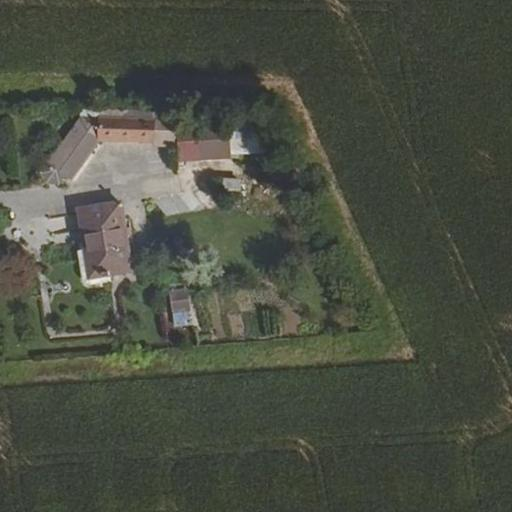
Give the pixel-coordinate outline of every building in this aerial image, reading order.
[(160,119),(103,117),(102,144),(160,145),(160,119)] [(228,122),(229,154),(257,153),(257,122),(228,122)] [(102,144),(76,125),(43,174),(67,191),(102,144)] [(125,209),(83,215),(95,288),(137,282),(125,209)] [(186,297),(166,297),(167,319),(187,319),(186,297)]
